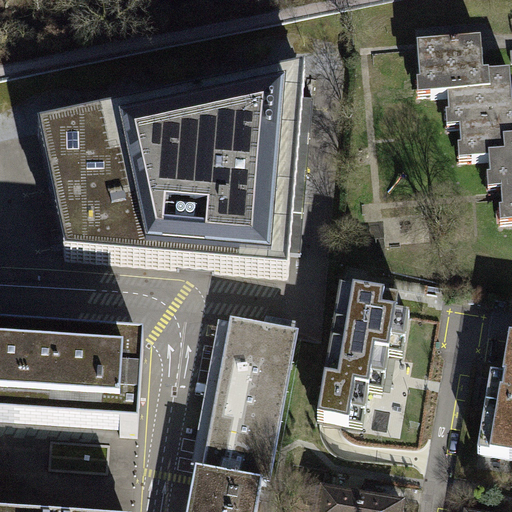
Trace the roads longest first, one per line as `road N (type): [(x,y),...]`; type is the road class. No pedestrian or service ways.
road 1 (track): [(0,75),(359,0)]
road 2 (residential): [(428,511),(457,338)]
